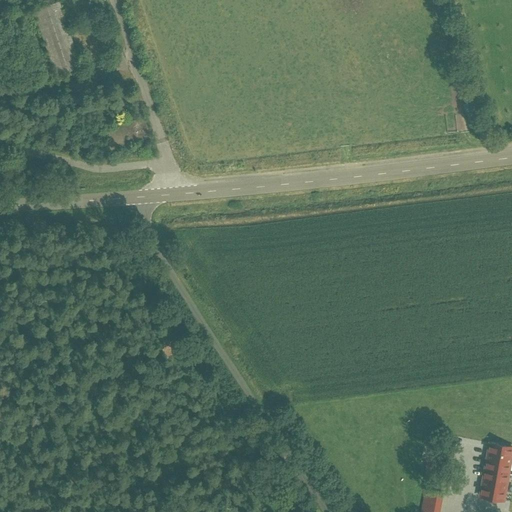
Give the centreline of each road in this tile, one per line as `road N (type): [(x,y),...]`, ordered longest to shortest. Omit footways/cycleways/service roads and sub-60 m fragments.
road 1 (unclassified): [(330,511),(156,242),(137,197)]
road 2 (tertiary): [(511,157),(176,193)]
road 3 (unclassified): [(167,163),(112,0)]
road 4 (unclassified): [(167,163),(95,169),(0,144)]
road 5 (tertiary): [(137,197),(0,206)]
